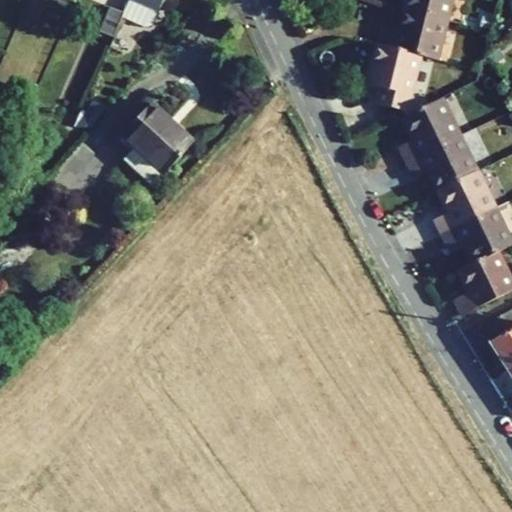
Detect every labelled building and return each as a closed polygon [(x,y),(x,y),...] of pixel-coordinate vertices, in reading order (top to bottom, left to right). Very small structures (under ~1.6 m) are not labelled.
[(121,16),(144,27),(151,24),(157,11),(131,0),(127,0),(122,13),(121,16)] [(131,0),(157,11),(161,0),(131,0)] [(406,0),(404,10),(445,20),(450,0),(406,0)] [(122,13),(110,7),(99,31),(112,37),(121,16),(122,13)] [(488,12),(475,9),(470,25),(483,29),(488,12)] [(381,29),(377,45),(419,55),(435,59),(445,20),(404,10),(398,33),(381,29)] [(409,94),(419,55),(377,45),(367,85),(379,88),(375,103),(400,110),(404,116),(416,110),(409,94)] [(496,63),(504,57),(498,49),(490,55),(496,63)] [(440,57),(449,59),(451,52),(442,50),(440,57)] [(93,99),(72,127),(90,127),(104,107),(93,99)] [(396,147),(403,162),(457,136),(439,99),(416,110),(404,116),(401,118),(411,140),(396,147)] [(164,172),(165,174),(193,144),(150,104),(123,134),(135,146),(164,172)] [(52,172),(78,195),(111,159),(85,136),(52,172)] [(457,136),(403,162),(410,177),(426,169),(437,191),(475,172),(457,136)] [(123,159),(152,185),(164,172),(135,146),(123,159)] [(431,220),(439,235),(493,208),(475,172),(437,191),(447,212),(431,220)] [(493,208),(439,235),(446,250),(461,242),(472,263),(495,252),(511,245),(493,208)] [(472,263),(456,271),(467,293),(452,300),(459,316),(511,290),(511,287),(495,252),(472,263)] [(511,327),(489,342),(507,371),(511,367),(511,327)]
